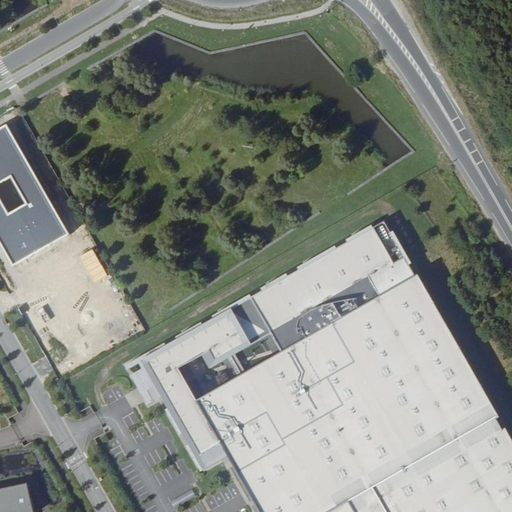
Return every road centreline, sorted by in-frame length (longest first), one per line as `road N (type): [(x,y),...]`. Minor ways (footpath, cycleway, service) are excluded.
road 1 (primary): [(394,36),(511,229)]
road 2 (unclassified): [(109,511),(0,317)]
road 3 (unclassified): [(130,0),(0,79)]
